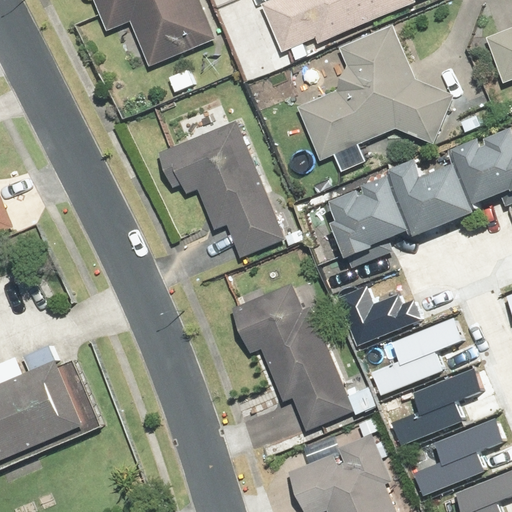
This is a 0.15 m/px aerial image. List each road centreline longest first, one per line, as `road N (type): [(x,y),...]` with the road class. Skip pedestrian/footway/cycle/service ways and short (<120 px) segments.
road 1 (residential): [(0,5),(160,335),(223,511)]
road 2 (residential): [(511,373),(459,253)]
